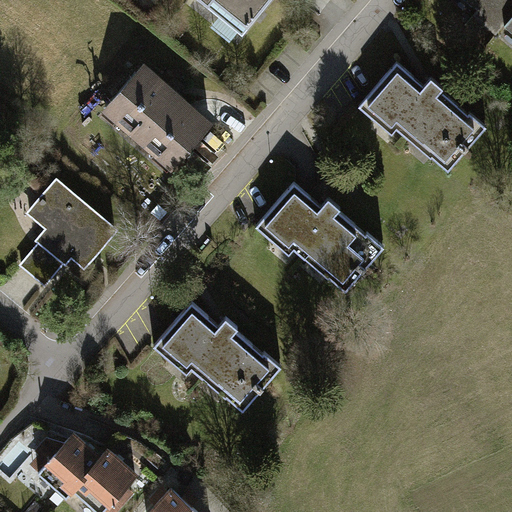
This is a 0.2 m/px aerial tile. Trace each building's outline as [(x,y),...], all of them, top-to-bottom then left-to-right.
[(278,0),(199,0),(246,39),(278,0)] [(511,18),(511,0),(455,0),(477,16),(473,20),(496,38),(511,18)] [(511,18),(496,38),(511,50),(511,18)] [(487,127),(397,58),(360,106),(450,175),(487,127)] [(214,122),(140,60),(95,114),(168,175),(214,122)] [(118,234),(55,181),(23,219),(43,235),(14,270),(41,293),(67,261),(84,275),(118,234)] [(377,255),(292,186),(256,229),(341,298),(377,255)] [(278,375),(193,306),(155,352),(240,422),(278,375)] [(105,455),(78,432),(41,475),(68,498),(105,455)] [(105,511),(134,479),(105,455),(68,498),(84,511),(105,511)] [(194,511),(169,491),(152,511),(194,511)]
